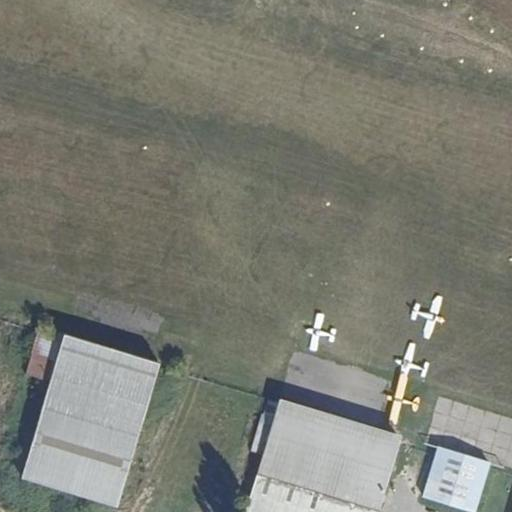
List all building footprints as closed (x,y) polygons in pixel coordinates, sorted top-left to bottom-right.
[(54,363),(61,338),(42,331),(33,357),(54,363)] [(54,363),(45,393),(22,473),(116,499),(157,360),(63,332),(61,338),(54,363)] [(18,384),(45,393),(54,363),(33,357),(26,356),(18,384)] [(284,398),(248,511),(374,511),(400,433),(284,398)] [(439,446),(425,492),(474,507),(489,461),(439,446)]
